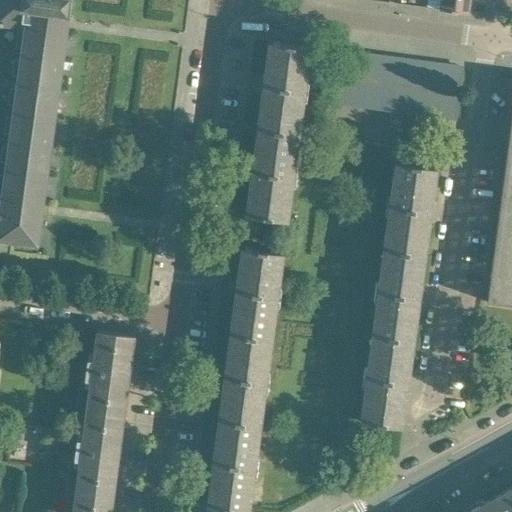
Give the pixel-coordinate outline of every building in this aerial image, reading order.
[(0,0),(0,22),(25,26),(24,32),(18,31),(16,46),(22,47),(20,61),(14,60),(12,75),(18,76),(16,89),(10,88),(8,104),(14,104),(13,118),(6,117),(4,132),(10,133),(9,146),(2,146),(0,161),(6,162),(5,175),(0,174),(0,238),(37,243),(67,14),(68,14),(69,0),(0,0)] [(468,14),(469,0),(440,0),(439,10),(468,14)] [(298,133),(304,90),(310,47),(269,41),(257,127),(298,133)] [(351,78),(355,53),(343,51),(339,77),(351,78)] [(363,80),(367,54),(355,53),(351,78),(363,80)] [(375,82),(379,56),(367,54),(363,80),(375,82)] [(387,83),(390,58),(379,56),(375,82),(387,83)] [(399,85),(402,59),(390,58),(387,83),(399,85)] [(411,87),(414,61),(402,59),(399,85),(411,87)] [(423,88),(426,62),(414,61),(411,87),(423,88)] [(435,90),(438,64),(426,62),(423,88),(435,90)] [(447,91),(450,66),(438,64),(435,90),(447,91)] [(459,93),(462,67),(450,66),(447,91),(459,93)] [(348,104),(351,78),(339,77),(336,103),(348,104)] [(360,106),(363,80),(351,78),(348,104),(360,106)] [(372,107),(375,82),(363,80),(360,106),(372,107)] [(384,109),(387,83),(375,82),(372,107),(384,109)] [(395,111),(399,85),(387,83),(384,109),(395,111)] [(407,112),(411,87),(399,85),(395,111),(407,112)] [(419,114),(423,88),(411,87),(407,112),(419,114)] [(431,116),(435,90),(423,88),(419,114),(431,116)] [(443,117),(447,91),(435,90),(431,116),(443,117)] [(455,119),(459,93),(447,91),(443,117),(455,119)] [(511,108),(486,301),(486,302),(511,305),(511,108)] [(286,220),(298,133),(257,127),(245,215),(286,220)] [(425,248),(429,223),(430,217),(432,217),(433,206),(431,206),(436,167),(395,162),(383,248),(427,254),(427,248),(425,248)] [(241,246),(237,278),(236,285),(234,284),(234,289),(233,295),(235,295),(230,332),(271,338),(283,251),(241,246)] [(414,334),(417,308),(424,259),(426,259),(427,254),(383,248),(372,334),(415,340),(416,334),(414,334)] [(129,369),(134,334),(98,330),(94,359),(88,358),(85,378),(91,379),(87,410),(123,415),(128,380),(131,380),(133,370),(129,369)] [(259,424),(271,338),(230,332),(225,370),(223,370),(222,380),(224,380),(218,419),(259,424)] [(408,377),(412,345),(414,345),(415,340),(372,334),(360,421),(401,426),(406,388),(408,388),(409,383),(410,377),(408,377)] [(118,449),(123,415),(87,410),(83,439),(77,438),(75,458),(80,459),(76,490),(112,495),(117,460),(121,460),(122,449),(118,449)] [(248,511),(259,424),(218,419),(214,455),(212,455),(211,462),(210,466),(212,466),(207,505),(248,511)] [(511,511),(511,486),(479,504),(479,502),(469,508),(470,509),(465,511),(511,511)] [(109,511),(112,495),(76,490),(73,511),(109,511)]
